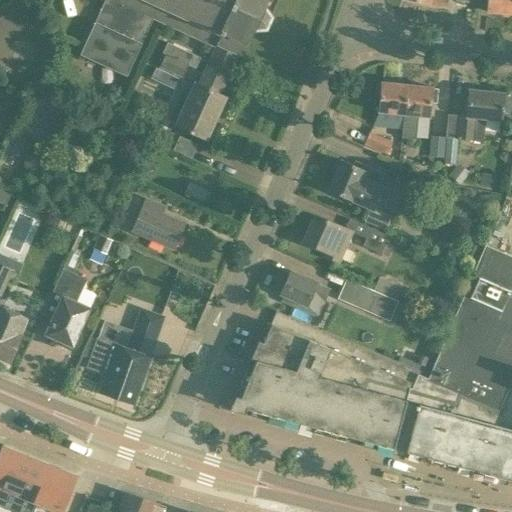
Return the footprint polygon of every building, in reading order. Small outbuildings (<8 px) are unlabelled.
[(104,0),(105,0),(90,32),(80,55),(127,78),(153,18),(216,47),(199,85),(195,83),(175,126),(205,140),(225,97),(218,94),(237,53),(238,54),(244,42),(246,43),(253,30),(265,30),(271,18),(263,7),(265,0),(104,0)] [(403,0),(443,8),(444,0),(403,0)] [(511,0),(487,0),(486,13),(511,15),(511,0)] [(181,79),(187,65),(165,55),(159,69),(181,79)] [(378,112),(403,115),(406,86),(381,83),(381,85),(376,85),(375,97),(380,97),(378,112)] [(432,88),(406,86),(403,115),(402,139),(415,140),(417,116),(429,118),(431,102),(435,103),(437,91),(432,90),(432,88)] [(466,117),(458,116),(456,139),(446,138),(443,164),(456,165),(458,139),(482,142),(484,119),(500,121),(501,111),(507,112),(511,109),(511,105),(511,102),(509,99),(502,99),(503,94),(468,90),(466,117)] [(386,155),(391,143),(369,133),(364,146),(386,155)] [(191,159),(197,145),(179,137),(173,151),(191,159)] [(428,157),(443,158),(444,138),(430,137),(428,157)] [(354,160),(352,166),(341,161),(338,166),(335,165),(332,174),(335,175),(328,191),(356,203),(354,209),(373,216),(381,196),(379,190),(376,188),(383,174),(354,160)] [(157,164),(150,161),(147,167),(154,170),(157,164)] [(423,177),(401,167),(394,181),(416,191),(423,177)] [(455,169),(449,177),(460,185),(466,177),(455,169)] [(493,178),(491,189),(497,190),(499,179),(493,178)] [(157,205),(144,199),(130,232),(174,250),(185,225),(154,212),(157,205)] [(339,263),(352,232),(338,226),(314,215),(302,243),(325,253),(324,257),(339,263)] [(381,254),(389,236),(370,228),(363,246),(381,254)] [(112,241),(99,236),(94,248),(107,253),(112,241)] [(416,376),(418,372),(275,312),(270,324),(265,322),(229,410),(511,486),(511,254),(488,244),(425,380),(416,376)] [(14,263),(0,256),(0,297),(1,298),(13,271),(11,270),(14,263)] [(52,293),(63,298),(46,336),(59,341),(56,346),(68,351),(75,349),(81,336),(77,334),(88,311),(75,305),(87,280),(63,270),(52,293)] [(316,284),(316,283),(289,271),(279,295),(306,307),(310,296),(324,302),(329,290),(316,284)] [(186,278),(177,275),(171,292),(180,295),(186,278)] [(368,290),(360,309),(389,322),(397,302),(368,290)] [(0,359),(8,363),(10,359),(27,319),(0,307),(0,359)] [(141,309),(134,330),(157,338),(165,317),(141,309)] [(89,359),(86,367),(106,375),(99,393),(133,405),(150,358),(127,349),(133,334),(105,323),(98,340),(97,339),(97,340),(89,359)] [(89,359),(97,340),(96,340),(91,338),(83,357),(89,359)] [(32,511),(33,511),(51,465),(2,446),(0,451),(0,488),(36,503),(32,511)] [(60,511),(76,475),(51,465),(33,511),(60,511)] [(163,511),(165,507),(123,493),(116,511),(163,511)]
